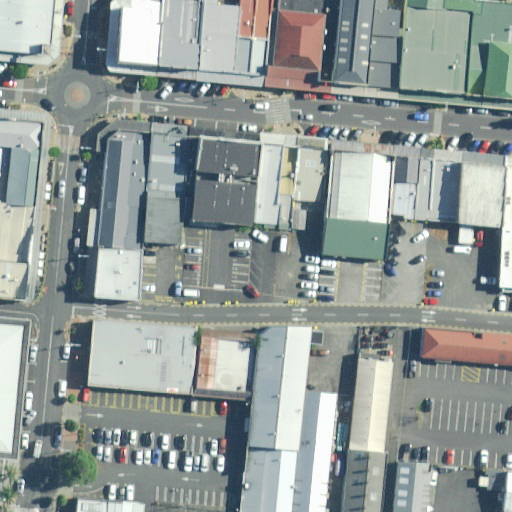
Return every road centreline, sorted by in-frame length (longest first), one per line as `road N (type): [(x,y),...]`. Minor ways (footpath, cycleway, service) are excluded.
road 1 (residential): [(52,307),(511,323)]
road 2 (tertiary): [(104,96),(511,129)]
road 3 (tertiary): [(34,511),(52,307)]
road 4 (tertiary): [(52,307),(72,115)]
